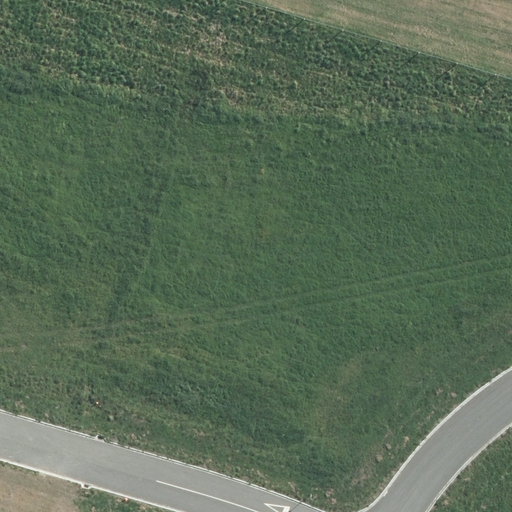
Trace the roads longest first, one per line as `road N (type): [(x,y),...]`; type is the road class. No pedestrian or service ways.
road 1 (residential): [(250,511),(0,438)]
road 2 (residential): [(511,417),(474,445),(423,511)]
